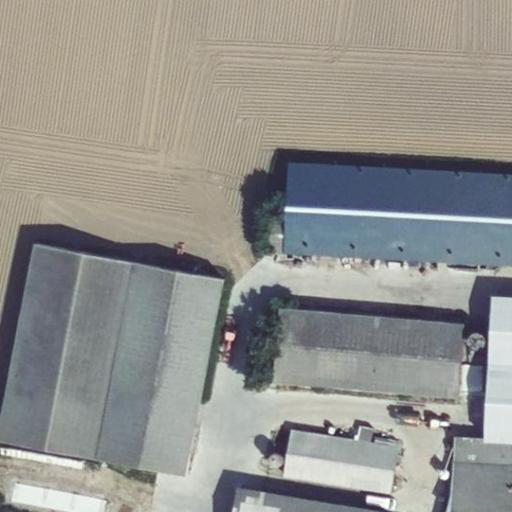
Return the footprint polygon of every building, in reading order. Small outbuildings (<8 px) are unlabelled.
[(511,175),(291,163),(286,252),(511,265),(511,175)] [(225,278),(36,245),(0,408),(0,444),(145,467),(185,475),(225,278)] [(511,296),(495,296),(486,438),(511,440),(511,296)] [(465,325),(282,310),(276,381),(460,396),(465,325)] [(399,448),(371,444),(374,428),(361,426),(358,441),(293,430),(285,475),(392,492),(399,448)] [(453,496),(453,511),(511,511),(511,440),(486,438),(456,436),(453,496)] [(384,511),(240,488),(236,511),(384,511)]
